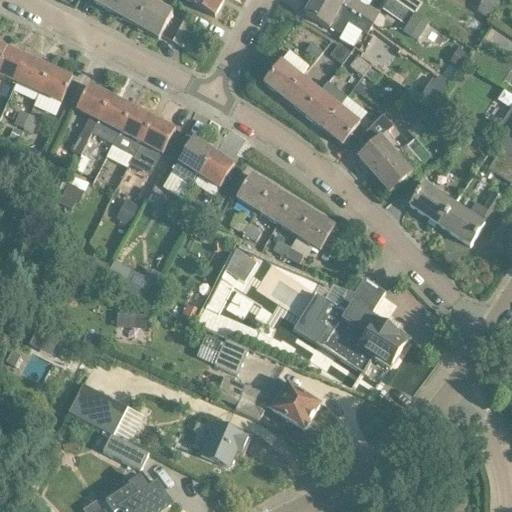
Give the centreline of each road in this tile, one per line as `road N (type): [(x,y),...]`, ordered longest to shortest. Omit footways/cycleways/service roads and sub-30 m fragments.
road 1 (residential): [(492,329),(463,313),(305,158),(211,98)]
road 2 (residential): [(211,98),(18,0)]
road 3 (residential): [(295,511),(389,460),(451,392)]
road 4 (residential): [(508,511),(489,438),(451,392)]
